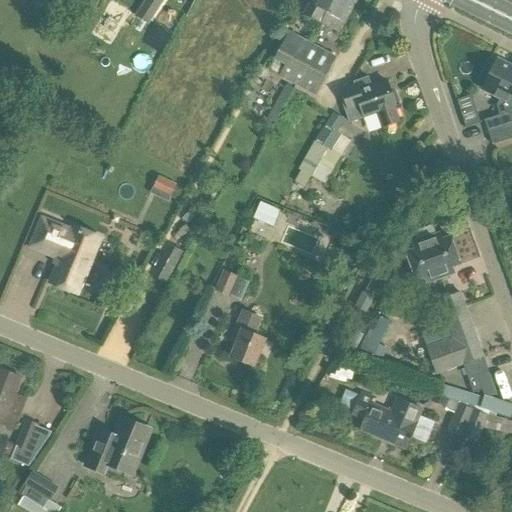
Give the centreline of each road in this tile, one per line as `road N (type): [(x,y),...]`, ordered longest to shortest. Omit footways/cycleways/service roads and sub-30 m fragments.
road 1 (residential): [(0,324),(458,511)]
road 2 (residential): [(511,319),(422,63),(414,31),(419,0)]
